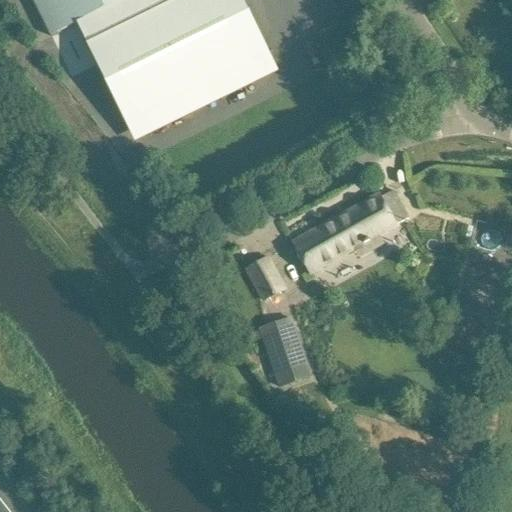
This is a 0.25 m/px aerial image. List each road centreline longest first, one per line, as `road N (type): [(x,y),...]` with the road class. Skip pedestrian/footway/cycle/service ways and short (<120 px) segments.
road 1 (unclassified): [(130,253),(478,111)]
road 2 (tertiary): [(478,111),(403,0)]
